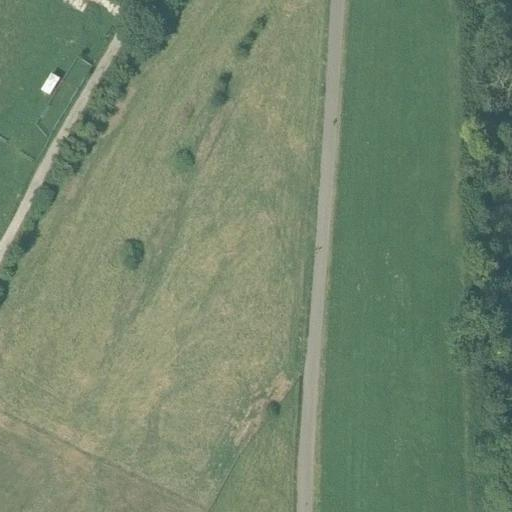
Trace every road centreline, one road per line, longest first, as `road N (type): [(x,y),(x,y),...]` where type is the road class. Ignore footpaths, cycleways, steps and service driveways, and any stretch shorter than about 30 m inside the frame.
road 1 (residential): [(335,0),(304,511)]
road 2 (track): [(140,0),(0,250)]
